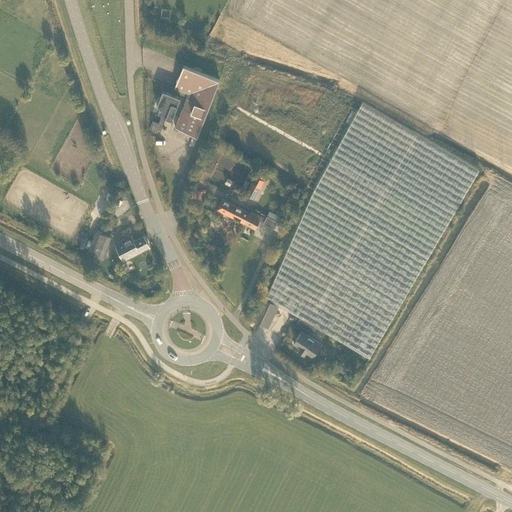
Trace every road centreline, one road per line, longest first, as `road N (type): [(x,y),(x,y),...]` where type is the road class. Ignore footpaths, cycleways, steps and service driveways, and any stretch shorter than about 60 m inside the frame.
road 1 (tertiary): [(185,299),(70,0)]
road 2 (secondary): [(332,409),(511,502)]
road 3 (secondary): [(205,355),(332,409)]
road 4 (secondary): [(332,409),(217,333)]
